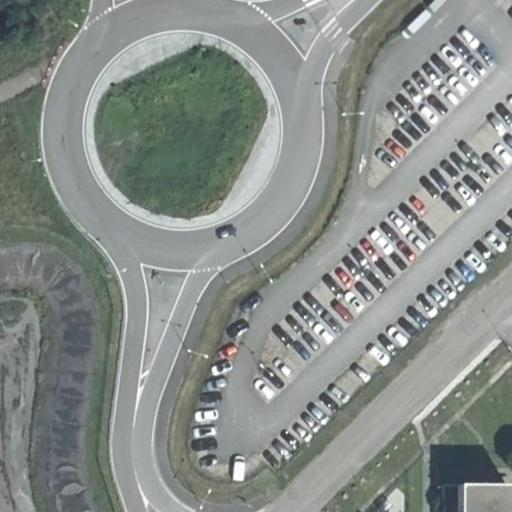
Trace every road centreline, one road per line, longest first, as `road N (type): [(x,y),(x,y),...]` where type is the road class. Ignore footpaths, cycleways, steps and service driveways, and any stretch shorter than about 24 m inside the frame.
road 1 (unclassified): [(511,296),(290,511)]
road 2 (secondary): [(106,40),(79,71),(64,108),(62,148),(73,187),(96,220),(128,244)]
road 3 (secondary): [(231,249),(288,202),(308,131),(301,95)]
road 4 (unclassified): [(142,369),(231,249)]
road 5 (unclassified): [(145,507),(129,453),(142,369)]
road 6 (unclassified): [(128,244),(142,369)]
